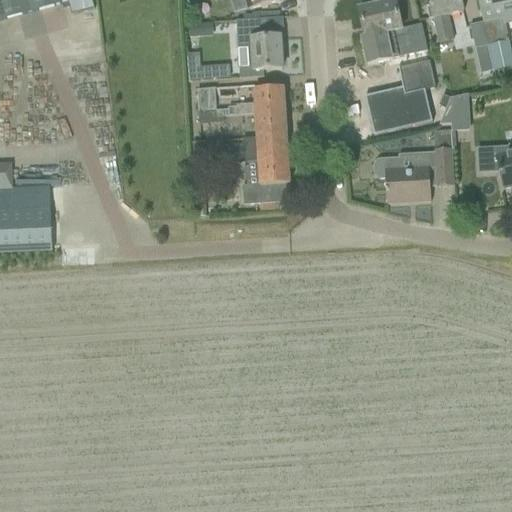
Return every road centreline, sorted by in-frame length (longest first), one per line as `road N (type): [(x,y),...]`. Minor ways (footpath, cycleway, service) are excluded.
road 1 (unknown): [(10,23),(108,245),(344,216)]
road 2 (residential): [(511,248),(395,230),(329,206),(311,0)]
